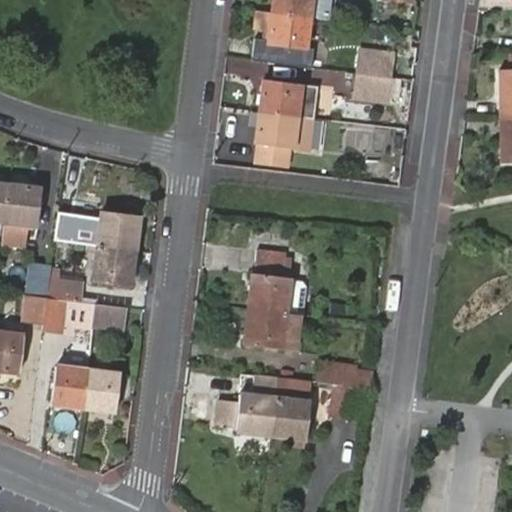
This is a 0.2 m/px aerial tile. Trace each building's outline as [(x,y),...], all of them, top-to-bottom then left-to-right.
[(272,0),(271,12),(309,16),(311,0),(272,0)] [(331,0),(311,0),(309,16),(329,19),(331,0)] [(309,16),(271,12),(258,10),(256,30),(270,31),(269,40),(255,38),(252,60),(312,68),(314,49),(305,48),(309,16)] [(358,47),(355,73),(390,77),(394,51),(358,47)] [(500,117),(511,116),(511,52),(511,53),(510,70),(499,70),(500,117)] [(390,77),(355,73),(351,99),(387,105),(387,99),(390,77)] [(402,95),(405,79),(390,77),(387,99),(398,100),(399,95),(402,95)] [(296,115),(313,117),(317,87),(263,80),(258,111),(296,115)] [(296,115),(258,111),(254,143),(260,144),(258,159),(284,163),(286,148),(292,148),(296,115)] [(511,116),(500,117),(501,163),(511,162),(511,116)] [(0,220),(4,221),(9,185),(0,183),(0,220)] [(41,188),(9,185),(4,221),(1,243),(21,246),(24,224),(37,225),(41,188)] [(96,246),(133,250),(137,214),(101,209),(96,246)] [(77,213),(59,211),(55,241),(74,243),(77,213)] [(129,285),(133,250),(96,246),(91,281),(129,285)] [(289,282),(290,278),(280,276),(283,255),(257,251),(253,272),(252,271),(243,345),(281,350),(289,282)] [(32,264),(28,296),(47,298),(51,268),(52,267),(32,264)] [(51,268),(47,298),(78,302),(81,282),(59,279),(59,269),(51,268)] [(289,282),(281,350),(296,351),(301,314),(303,314),(306,287),(304,284),(289,282)] [(28,296),(27,296),(24,318),(44,321),(47,298),(28,296)] [(47,298),(44,321),(43,328),(61,331),(62,323),(93,327),(93,324),(96,305),(78,302),(47,298)] [(122,328),(125,308),(96,305),(93,324),(122,328)] [(22,334),(0,330),(0,369),(18,371),(22,334)] [(354,387),(370,389),(373,369),(356,366),(357,364),(320,359),(316,381),(336,384),(354,387)] [(82,407),(87,369),(55,365),(51,402),(82,407)] [(118,373),(87,369),(82,407),(113,411),(118,373)] [(270,435),(275,397),(272,396),(274,377),(254,374),(252,394),(239,392),(238,401),(217,398),(214,425),(235,428),(234,431),(270,435)] [(310,385),(277,381),(275,397),(270,435),(305,440),(310,403),(308,402),(310,385)] [(354,387),(336,384),(330,413),(350,416),(354,387)]
